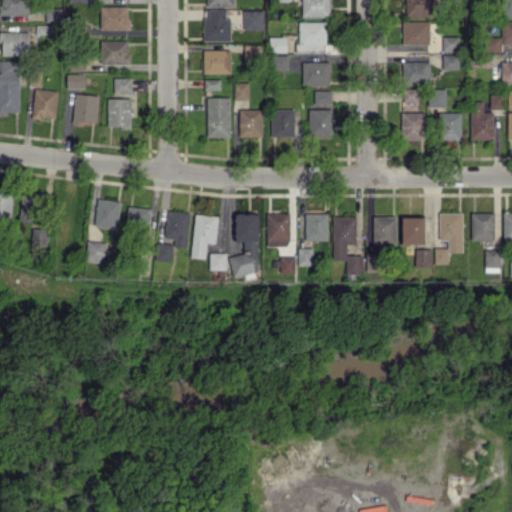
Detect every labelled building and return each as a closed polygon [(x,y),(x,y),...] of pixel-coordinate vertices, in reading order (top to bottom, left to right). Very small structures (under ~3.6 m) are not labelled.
[(0,0),(0,14),(28,15),(28,0),(0,0)] [(327,0),(301,0),(301,16),(328,16),(327,0)] [(432,16),(432,0),(405,0),(405,16),(432,16)] [(511,0),(500,0),(501,16),(511,16),(511,0)] [(128,29),(128,5),(99,6),(99,29),(128,29)] [(61,22),(61,9),(45,8),(45,21),(61,22)] [(203,41),(230,41),(230,17),(225,17),(225,8),(208,8),(208,17),(202,17),(203,41)] [(262,9),(243,10),(243,29),(263,29),(262,9)] [(511,20),(501,21),(501,36),(485,37),(485,51),(501,51),(500,43),(511,43),(511,20)] [(325,22),(298,21),(297,49),(325,50),(325,22)] [(401,44),(428,44),(428,21),(401,21),(401,44)] [(28,31),(0,31),(0,40),(0,55),(28,55),(28,31)] [(268,51),(285,52),(286,37),(268,36),(268,51)] [(441,51),(458,51),(458,36),(441,36),(441,51)] [(128,40),(99,40),(100,63),(128,63),(128,40)] [(243,59),(259,60),(259,45),(244,44),(243,59)] [(230,49),(202,50),(202,73),(230,73),(230,49)] [(441,69),(458,70),(458,54),(442,54),(441,69)] [(272,71),(289,70),(288,59),(296,58),(295,55),(272,56),(272,71)] [(0,112),(18,113),(19,60),(0,59),(0,112)] [(301,85),(329,84),(329,61),(301,62),(301,85)] [(429,61),(401,61),(401,84),(429,84),(429,61)] [(511,83),(511,61),(500,61),(501,84),(511,83)] [(66,88),(84,88),(84,74),(66,74),(66,88)] [(131,92),(131,77),(113,77),(113,93),(131,92)] [(219,79),(203,79),(203,89),(219,90),(219,79)] [(247,99),(248,82),(233,82),(233,99),(247,99)] [(54,119),(57,91),(34,88),(31,116),(54,119)] [(402,102),(417,102),(418,89),(403,88),(402,102)] [(445,89),(427,89),(427,106),(445,106),(445,89)] [(313,103),(331,103),(331,90),(313,90),(313,103)] [(96,94),(73,94),(73,121),(96,121),(96,94)] [(502,94),(489,94),(489,109),(501,109),(502,94)] [(205,97),(206,137),(229,136),(229,96),(205,97)] [(106,126),(130,127),(130,98),(107,98),(106,126)] [(492,111),(482,111),(482,101),(469,101),(470,139),(492,138),(492,111)] [(238,109),(238,136),(262,136),(261,109),(238,109)] [(270,137),(293,136),(293,109),(270,109),(270,137)] [(307,109),(307,136),(330,137),(331,109),(307,109)] [(423,139),(424,112),(400,111),(400,139),(423,139)] [(460,111),(440,112),(441,139),(460,139),(460,111)] [(12,190),(0,189),(0,217),(10,218),(12,190)] [(40,222),(41,195),(20,195),(19,221),(40,222)] [(93,225),(116,229),(120,202),(97,198),(93,225)] [(150,207),(126,206),(125,228),(149,229),(150,207)] [(189,212),(166,210),(164,238),(174,239),(173,246),(186,247),(189,212)] [(289,213),(266,212),(265,245),(288,246),(289,213)] [(438,212),(438,239),(447,240),(447,252),(461,252),(461,213),(438,212)] [(493,240),(493,212),(470,212),(469,240),(493,240)] [(511,212),(501,212),(502,240),(511,240),(511,212)] [(218,216),(194,213),(189,257),(204,259),(206,242),(214,243),(218,216)] [(327,213),(304,213),(304,240),(327,240),(327,213)] [(257,214),(233,214),(234,240),(247,240),(247,254),(230,254),(230,273),(257,272),(257,214)] [(332,259),(353,259),(354,216),(332,216),(332,259)] [(395,216),(372,216),(372,243),(395,243),(395,216)] [(423,243),(423,217),(401,217),(401,244),(423,243)] [(48,229),(31,228),(31,246),(47,246),(48,229)] [(106,242),(85,241),(85,261),(106,262),(106,242)] [(154,260),(171,260),(172,243),(155,243),(154,260)] [(433,263),(447,263),(447,247),(433,247),(433,263)] [(297,265),(312,265),(311,248),(297,248),(297,265)] [(430,266),(431,249),(414,248),(414,266),(430,266)] [(483,249),(484,266),(500,266),(500,249),(483,249)] [(208,269),(225,269),(225,253),(209,252),(208,269)] [(294,272),(294,256),(279,256),(279,272),(294,272)]
